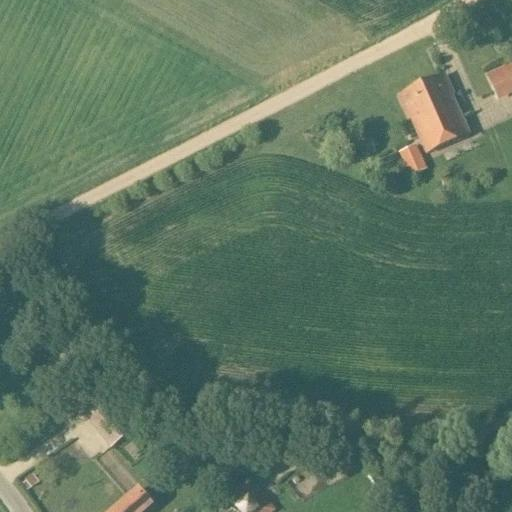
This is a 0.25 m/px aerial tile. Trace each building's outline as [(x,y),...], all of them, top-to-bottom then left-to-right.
[(511,63),(486,76),(499,103),(511,96),(511,63)] [(428,156),(470,137),(452,98),(454,97),(446,78),(400,99),(410,121),(412,120),(428,156)] [(411,179),(428,171),(417,147),(400,156),(411,179)] [(109,398),(98,385),(74,404),(85,417),(109,398)] [(247,481),(226,500),(236,511),(274,511),(275,511),(247,481)] [(145,511),(150,508),(137,493),(114,511),(145,511)]
